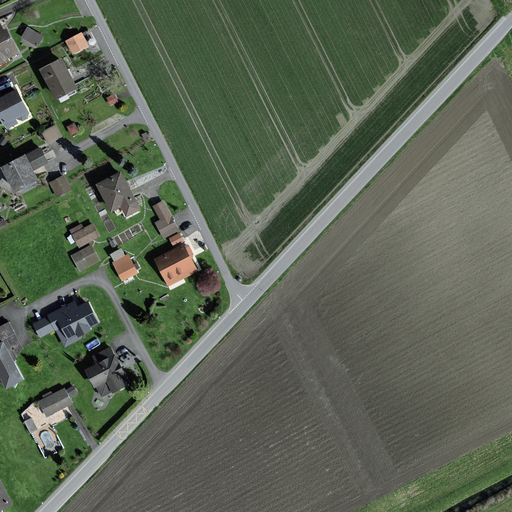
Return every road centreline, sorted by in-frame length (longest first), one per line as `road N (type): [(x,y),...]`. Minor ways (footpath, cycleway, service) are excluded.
road 1 (unclassified): [(246,304),(511,19)]
road 2 (residential): [(89,0),(246,304)]
road 3 (unclassified): [(246,304),(48,511)]
